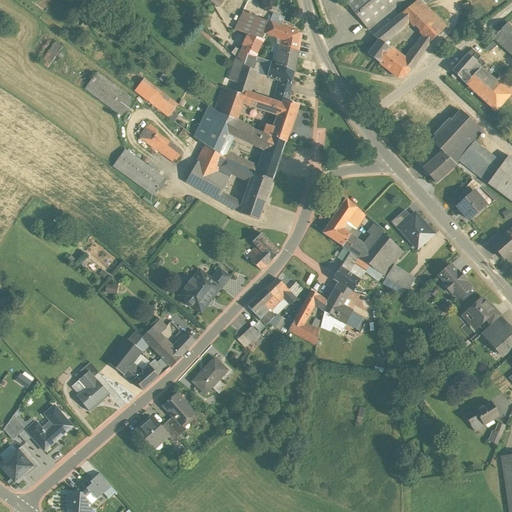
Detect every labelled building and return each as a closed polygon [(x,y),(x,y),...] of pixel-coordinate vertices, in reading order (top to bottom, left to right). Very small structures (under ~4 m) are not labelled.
[(342,0),(368,30),(403,0),(342,0)] [(425,6),(419,0),(417,0),(402,13),(409,20),(422,34),(423,35),(431,42),(446,27),(425,6)] [(243,12),(234,29),(241,33),(241,32),(250,15),(243,12)] [(402,13),(374,37),(379,40),(383,43),(409,20),(402,13)] [(281,27),(250,15),(241,32),(250,35),(251,35),(263,39),(266,34),(285,41),(283,46),(298,51),(301,35),(296,33),(281,27)] [(297,29),(283,24),(281,27),(296,33),(297,29)] [(511,28),(507,24),(493,39),(511,55),(511,28)] [(251,35),(250,35),(245,46),(242,52),(247,54),(254,56),(263,39),(251,35)] [(431,42),(423,35),(418,42),(426,48),(431,42)] [(444,39),(435,48),(440,53),(449,44),(444,39)] [(399,55),(383,43),(379,40),(368,54),(388,70),(399,55)] [(62,47),(55,42),(40,63),(47,68),(62,47)] [(405,60),(399,55),(388,70),(398,78),(406,76),(426,48),(418,42),(405,60)] [(283,46),(281,46),(276,66),(293,72),(298,51),(283,46)] [(242,52),(237,50),(232,55),(235,57),(244,64),(247,54),(242,52)] [(470,51),(461,61),(470,69),(475,63),(479,59),(470,51)] [(244,64),(235,57),(234,64),(242,68),(244,64)] [(470,69),(461,61),(452,71),(466,84),(475,75),(469,69),(470,69)] [(293,72),(276,66),(270,63),(267,76),(282,82),(291,85),(293,72)] [(469,69),(475,75),(466,84),(484,101),(500,83),(497,81),(475,63),(470,69),(469,69)] [(242,68),(234,92),(243,96),(244,92),(248,93),(255,72),(242,68)] [(136,102),(96,73),(84,89),(124,118),(136,102)] [(497,112),(511,94),(511,88),(500,77),(497,81),(500,83),(484,101),(497,112)] [(177,106),(143,80),(141,82),(162,99),(155,107),(169,118),(177,106)] [(162,99),(141,82),(134,91),(155,107),(162,99)] [(291,85),(282,82),(279,98),(261,93),(260,97),(267,99),(278,103),(279,100),(287,102),(291,85)] [(236,119),(240,104),(263,111),(278,116),(274,127),(266,125),(263,133),(271,136),(285,143),(289,133),(298,105),(290,103),(287,102),(279,100),(278,103),(267,99),(260,97),(248,93),(244,92),(243,96),(234,92),(230,91),(223,89),(215,111),(219,114),(221,115),(236,119)] [(236,119),(221,115),(219,114),(215,111),(209,107),(193,137),(222,157),(232,134),(248,141),(253,129),(240,122),(236,119)] [(451,122),(450,122),(437,136),(431,142),(442,152),(448,157),(477,126),(461,111),(460,112),(451,122)] [(158,131),(150,125),(140,138),(155,149),(162,139),(156,134),(158,131)] [(477,126),(448,157),(456,164),(469,150),(476,141),(475,140),(483,132),(477,126)] [(263,133),(253,129),(248,141),(266,150),(271,136),(263,133)] [(285,143),(271,136),(266,150),(281,157),(286,143),(285,143)] [(182,153),(162,139),(155,149),(174,163),(182,153)] [(476,141),(469,150),(470,151),(460,162),(469,169),(484,150),(476,141)] [(224,159),(205,149),(190,175),(186,182),(217,200),(221,194),(232,173),(220,167),(224,159)] [(167,181),(124,150),(113,166),(155,197),(167,181)] [(281,157),(266,150),(259,170),(257,175),(272,180),(273,180),(281,157)] [(484,150),(469,169),(487,184),(502,165),(484,150)] [(423,169),(423,170),(435,183),(456,164),(448,157),(442,152),(433,160),(423,169)] [(259,170),(238,160),(238,159),(229,154),(226,159),(255,173),(255,174),(257,175),(259,170)] [(427,154),(418,163),(423,169),(433,160),(427,154)] [(511,159),(508,156),(502,165),(487,184),(511,202),(511,159)] [(226,159),(224,158),(224,159),(220,167),(232,173),(247,180),(248,177),(253,179),(255,174),(255,173),(226,159)] [(257,175),(255,174),(253,179),(244,205),(262,210),(272,180),(257,175)] [(472,180),(458,196),(463,201),(473,192),(474,192),(480,187),(472,180)] [(474,192),(473,192),(463,201),(457,206),(464,215),(466,213),(471,219),(485,206),(474,192)] [(243,206),(221,194),(217,200),(240,214),(243,206)] [(346,201),(338,212),(343,216),(350,205),(346,201)] [(262,210),(244,205),(243,206),(240,214),(258,220),(262,210)] [(343,216),(335,227),(344,232),(350,224),(355,228),(364,216),(350,205),(343,216)] [(400,228),(411,218),(405,211),(392,222),(398,230),(400,228)] [(323,234),(328,238),(335,227),(343,216),(338,212),(323,234)] [(411,218),(400,228),(412,241),(414,239),(421,247),(434,235),(426,226),(425,227),(421,223),(423,222),(416,214),(411,218)] [(395,245),(374,225),(368,232),(372,235),(364,246),(370,250),(361,260),(375,270),(395,245)] [(344,232),(335,227),(328,238),(348,251),(355,240),(344,232)] [(498,232),(487,242),(492,247),(502,237),(498,232)] [(279,253),(261,234),(253,242),(258,246),(271,261),(279,253)] [(502,237),(492,247),(503,259),(508,254),(511,258),(511,257),(511,241),(506,234),(502,237)] [(364,246),(355,240),(348,251),(350,253),(361,260),(370,250),(364,246)] [(395,245),(375,270),(382,276),(383,276),(404,253),(395,245)] [(271,261),(258,246),(248,256),(262,270),(271,261)] [(344,263),(350,253),(345,249),(339,259),(344,263)] [(344,263),(340,269),(348,274),(352,267),(354,265),(357,259),(349,253),(344,263)] [(379,281),(382,276),(375,270),(361,260),(350,253),(349,253),(357,259),(363,263),(359,269),(379,281)] [(363,263),(357,259),(354,265),(359,269),(363,263)] [(451,265),(438,276),(445,283),(457,272),(451,265)] [(415,280),(393,267),(385,277),(407,292),(415,280)] [(348,274),(340,269),(333,280),(338,283),(351,291),(352,292),(359,281),(348,274)] [(230,278),(219,270),(210,281),(221,289),(230,278)] [(210,281),(199,272),(185,291),(190,294),(184,301),(184,305),(187,307),(191,307),(192,305),(200,311),(211,297),(212,298),(219,289),(220,290),(221,289),(210,281)] [(445,283),(443,285),(451,293),(453,292),(458,299),(471,287),(465,281),(465,280),(457,272),(445,283)] [(290,292),(276,279),(266,289),(273,297),(279,303),(290,292)] [(338,283),(326,304),(324,312),(345,324),(352,312),(345,307),(349,301),(346,299),(351,291),(338,283)] [(266,289),(248,306),(256,315),(264,306),(273,297),(266,289)] [(311,291),(301,307),(309,314),(316,303),(319,296),(311,291)] [(0,299),(0,308),(9,303),(5,297),(0,299)] [(493,310),(482,298),(469,311),(473,315),(470,318),(470,322),(474,326),(478,326),(486,319),(495,310),(495,309),(493,310)] [(275,316),(264,306),(256,315),(266,325),(275,316)] [(309,314),(301,307),(295,319),(303,324),(304,324),(309,314)] [(495,310),(486,319),(491,325),(496,321),(501,316),(495,310)] [(345,324),(324,312),(320,328),(330,332),(334,325),(343,330),(346,325),(345,324)] [(360,317),(352,312),(345,324),(346,325),(353,328),(360,317)] [(453,320),(448,313),(441,319),(447,326),(453,320)] [(367,321),(360,317),(353,328),(360,333),(367,321)] [(303,324),(295,319),(288,331),(316,347),(319,332),(304,324),(303,324)] [(159,321),(142,338),(149,345),(154,350),(163,340),(158,335),(166,328),(159,321)] [(491,325),(483,333),(491,341),(491,342),(504,330),(496,321),(491,325)] [(251,326),(242,335),(250,343),(259,335),(251,326)] [(504,330),(491,342),(491,341),(490,342),(502,356),(510,349),(511,349),(511,348),(511,330),(508,326),(504,330)] [(126,340),(108,363),(120,373),(125,366),(129,369),(131,366),(139,355),(142,352),(149,345),(142,338),(141,338),(135,332),(127,341),(126,340)] [(186,333),(178,340),(171,348),(180,357),(195,342),(186,333)] [(250,343),(242,335),(237,340),(245,348),(246,347),(250,343)] [(250,343),(246,347),(250,351),(260,336),(259,335),(250,343)] [(171,348),(163,340),(154,350),(162,358),(171,367),(181,358),(180,357),(171,348)] [(139,355),(131,366),(142,374),(143,373),(142,371),(148,366),(150,364),(139,355)] [(171,367),(162,358),(156,363),(165,372),(170,367),(170,368),(171,367)] [(214,359),(192,382),(205,395),(228,371),(214,359)] [(150,364),(148,366),(158,377),(165,372),(156,363),(154,361),(150,364)] [(90,363),(84,368),(88,372),(89,372),(94,377),(99,373),(90,363)] [(142,374),(131,366),(129,369),(125,366),(120,373),(134,384),(135,382),(142,374)] [(148,366),(142,371),(143,373),(142,374),(135,382),(143,390),(158,377),(148,366)] [(84,368),(75,376),(80,381),(82,379),(82,378),(88,372),(84,368)] [(94,377),(89,372),(88,372),(82,378),(82,379),(89,387),(77,397),(89,412),(109,395),(94,377)] [(26,379),(20,374),(15,381),(26,388),(29,384),(25,381),(26,379)] [(176,396),(163,407),(172,417),(180,426),(181,425),(193,414),(186,407),(186,403),(184,401),(181,400),(176,396)] [(490,402),(475,411),(475,412),(480,419),(484,425),(499,416),(490,402)] [(72,427),(54,406),(45,415),(53,424),(45,432),(43,430),(36,423),(27,431),(45,451),(72,427)] [(475,412),(466,418),(470,425),(480,419),(475,412)] [(24,427),(13,415),(8,423),(18,433),(18,432),(24,427)] [(160,428),(151,417),(136,431),(153,449),(167,437),(164,433),(165,433),(160,428)] [(180,426),(172,417),(166,422),(179,436),(186,431),(181,425),(180,426)] [(480,419),(470,425),(477,437),(487,430),(484,425),(480,419)] [(179,436),(166,422),(160,428),(165,433),(164,433),(167,437),(172,442),(179,436)] [(18,433),(8,423),(3,430),(13,440),(20,434),(18,432),(18,433)] [(498,424),(498,423),(494,432),(491,430),(487,440),(497,445),(505,426),(499,423),(498,424)] [(0,454),(4,459),(16,448),(12,443),(0,454)] [(30,457),(21,447),(0,466),(15,482),(26,473),(32,467),(27,460),(30,457)] [(511,511),(511,455),(501,457),(509,511),(511,511)] [(38,467),(30,457),(27,460),(32,467),(26,473),(28,475),(38,467)] [(81,494),(70,493),(69,511),(90,511),(91,505),(103,494),(104,494),(111,487),(100,474),(90,483),(92,484),(81,494)]
